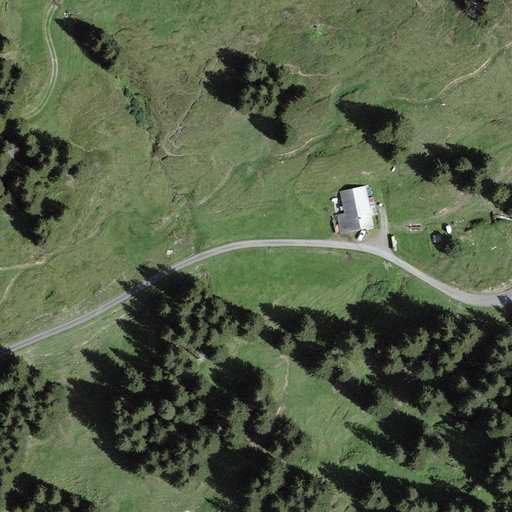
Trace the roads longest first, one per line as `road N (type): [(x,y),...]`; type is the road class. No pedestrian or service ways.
road 1 (unclassified): [(0,353),(239,244),(356,246),(460,295),(511,294)]
road 2 (track): [(62,0),(50,28),(59,61),(54,86),(0,144)]
